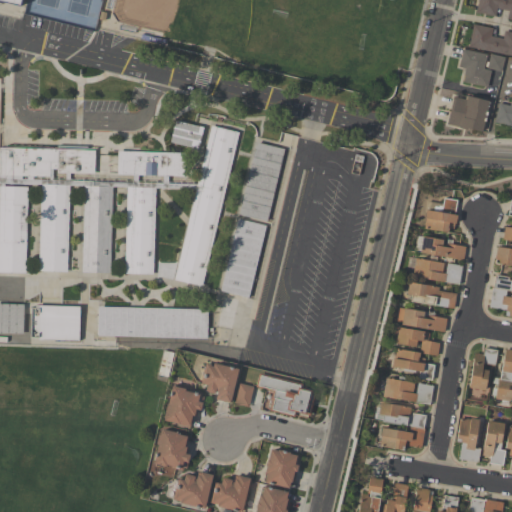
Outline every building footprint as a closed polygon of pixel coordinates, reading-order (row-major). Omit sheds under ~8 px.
[(0,2),(0,0),(21,0),(19,8),(0,2)] [(511,0),(477,0),(475,13),(494,16),(496,9),(508,11),(506,19),(511,20),(511,0)] [(511,32),(503,32),(502,38),(490,36),(491,28),(471,24),(468,48),(511,55),(511,32)] [(464,68),(462,82),(487,87),(490,70),(483,69),(486,55),(462,49),(458,67),(464,68)] [(501,72),(504,57),(488,54),(486,69),(501,72)] [(494,121),(511,124),(511,93),(510,106),(497,103),(494,121)] [(481,132),(488,101),(466,96),(465,100),(452,97),(446,125),(481,132)] [(197,149),(169,143),(174,121),(202,127),(197,149)] [(238,132),(201,286),(174,280),(210,126),(238,132)] [(266,222),(238,215),(255,143),(284,150),(266,222)] [(57,170),(49,169),(49,177),(0,176),(0,148),(94,151),(93,174),(57,173),(57,170)] [(116,175),(117,151),(183,153),(183,177),(116,175)] [(41,185),(69,186),(66,273),(38,272),(41,185)] [(24,273),(0,272),(0,186),(26,187),(24,273)] [(111,187),(109,273),(81,273),(83,186),(111,187)] [(126,187),(154,188),(152,274),(124,274),(126,187)] [(456,200),(443,198),(441,212),(454,214),(456,200)] [(455,213),(425,212),(424,230),(454,231),(455,213)] [(220,292),(237,219),(265,226),(248,298),(220,292)] [(511,242),(511,228),(503,227),(502,241),(511,242)] [(511,248),(496,246),(493,263),(511,266),(511,248)] [(459,283),(461,266),(444,264),(444,263),(414,259),(412,278),(459,283)] [(493,275),(489,308),(506,310),(505,316),(511,316),(511,273),(510,273),(510,277),(493,275)] [(407,303),(453,307),(455,293),(438,292),(439,286),(409,283),(407,303)] [(0,334),(0,305),(23,306),(22,335),(0,334)] [(79,307),(78,342),(37,341),(37,337),(30,336),(30,310),(34,310),(34,307),(79,307)] [(206,339),(97,336),(97,308),(207,310),(206,339)] [(446,315),(397,310),(395,326),(444,331),(446,315)] [(436,356),(438,343),(427,341),(428,332),(395,327),(392,344),(418,347),(417,353),(436,356)] [(473,353),(468,388),(484,390),(488,366),(493,367),(496,350),(483,348),(482,354),(473,353)] [(417,378),(431,380),(433,365),(417,362),(419,353),(395,349),(392,368),(418,372),(417,378)] [(496,399),(511,400),(511,351),(501,350),(496,399)] [(238,371),(230,404),(217,401),(218,401),(215,400),(217,393),(215,393),(214,394),(212,394),(212,395),(206,393),(206,392),(205,392),(206,386),(200,385),(205,364),(213,366),(213,365),(238,371)] [(258,374),(303,385),(302,390),(316,393),(310,416),(305,415),(305,416),(295,414),(294,418),(269,412),(271,400),(270,400),(272,392),(255,388),(258,374)] [(429,405),(432,386),(415,383),(385,378),(382,397),(429,405)] [(248,407),(233,404),(238,384),(252,387),(248,407)] [(189,427),(179,425),(179,426),(163,422),(164,420),(163,420),(164,414),(165,414),(171,387),(184,390),(184,393),(197,395),(197,393),(201,394),(200,397),(203,398),(200,412),(197,411),(195,417),(193,417),(192,417),(189,427)] [(425,415),(409,413),(410,407),(380,403),(378,425),(381,425),(378,447),(403,450),(404,446),(420,448),(425,415)] [(473,447),(478,421),(460,417),(455,441),(460,442),(457,459),(477,463),(479,449),(473,447)] [(502,465),(504,451),(499,450),(503,423),(486,421),(481,456),(489,457),(488,464),(502,465)] [(189,456),(186,469),(183,469),(182,472),(170,469),(170,468),(166,467),(166,469),(153,466),(159,439),(158,438),(160,432),(160,433),(161,431),(187,437),(185,448),(188,448),(186,456),(189,456)] [(288,490),(264,484),(265,483),(263,482),(266,468),(265,467),(267,461),(268,461),(270,451),(277,452),(278,451),(289,454),(289,453),(300,456),(293,484),(291,483),(291,484),(290,484),(288,490)] [(204,511),(179,505),(179,502),(172,501),(176,480),(183,482),(184,476),(186,476),(192,477),(192,478),(194,478),(193,480),(196,480),(196,477),(199,477),(200,474),(212,477),(204,511)] [(241,511),(232,511),(216,508),(217,506),(209,504),(214,484),(220,485),(221,480),(223,480),(223,479),(230,481),(230,482),(231,482),(231,483),(233,484),(235,477),(250,480),(241,511)] [(376,511),(382,479),(368,477),(366,494),(360,493),(357,511),(376,511)] [(390,501),(385,500),(383,511),(402,511),(406,485),(392,483),(390,501)] [(286,511),(255,511),(256,510),(255,510),(256,503),(257,503),(259,496),(260,497),(262,487),(287,494),(286,499),(289,500),(286,511)] [(410,511),(427,511),(430,490),(413,488),(410,511)] [(500,511),(502,502),(470,498),(468,511),(500,511)]
